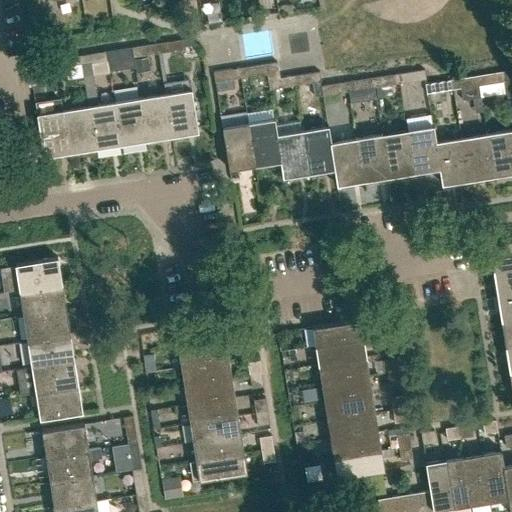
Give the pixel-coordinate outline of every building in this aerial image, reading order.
[(166,51),(185,48),(184,39),(164,42),(166,51)] [(133,56),(134,56),(151,54),(149,44),(132,47),(133,56)] [(135,66),(134,56),(133,56),(132,47),(106,51),(109,70),(135,66)] [(120,143),(114,100),(98,102),(92,63),(99,61),(98,52),(81,55),(82,64),(88,104),(95,147),(120,143)] [(63,67),(82,64),(81,55),(62,58),(63,67)] [(30,72),(49,69),(47,60),(28,63),(30,72)] [(265,64),(266,73),(269,88),(287,86),(285,76),(279,77),(276,62),(265,64)] [(248,76),(266,73),(265,64),(246,67),(248,76)] [(215,81),(233,78),(232,69),(213,72),(215,81)] [(406,81),(425,78),(424,69),(405,72),(406,81)] [(302,83),(321,80),(319,71),(301,74),(302,83)] [(477,75),(478,85),(496,82),(495,72),(477,75)] [(373,86),(374,86),(377,86),(379,97),(393,95),(390,74),(372,77),(373,86)] [(460,87),(478,85),(477,75),(459,78),(460,87)] [(354,80),(355,89),(373,86),(372,77),(354,80)] [(427,93),(445,90),(444,80),(425,83),(427,93)] [(340,92),(339,82),(321,85),(322,94),(340,92)] [(165,92),(172,135),(198,130),(191,88),(165,92)] [(146,139),(172,135),(165,92),(139,96),(146,139)] [(120,143),(146,139),(139,96),(114,100),(120,143)] [(69,151),(95,147),(88,104),(63,108),(69,151)] [(43,155),(69,151),(63,108),(36,112),(43,155)] [(276,133),(277,133),(274,117),(247,121),(254,164),(280,160),(276,133)] [(229,168),(254,164),(247,121),(222,125),(229,168)] [(330,140),(331,140),(328,124),(301,129),(308,171),(334,167),(330,140)] [(435,140),(433,124),(406,128),(413,171),(439,167),(435,140)] [(387,175),(413,171),(406,128),(380,132),(387,175)] [(493,174),(511,171),(511,131),(511,128),(486,132),(493,174)] [(282,175),(308,171),(301,129),(277,133),(276,133),(280,160),(282,175)] [(361,179),(387,175),(380,132),(355,136),(361,179)] [(467,178),(493,174),(486,132),(460,136),(467,178)] [(336,183),(361,179),(355,136),(331,140),(330,140),(334,167),(336,183)] [(441,182),(467,178),(460,136),(435,140),(439,167),(441,182)] [(492,268),(511,264),(511,237),(488,242),(492,268)] [(19,289),(62,282),(57,256),(15,263),(19,289)] [(496,293),(511,290),(511,264),(492,268),(496,293)] [(23,314),(66,308),(62,282),(19,289),(23,314)] [(501,319),(511,317),(511,290),(496,293),(501,319)] [(27,340),(70,333),(66,308),(23,314),(27,340)] [(381,334),(392,333),(389,314),(378,316),(381,334)] [(244,337),(255,335),(252,316),(241,317),(244,337)] [(505,345),(511,343),(511,317),(501,319),(505,345)] [(315,345),(363,337),(360,318),(312,326),(315,345)] [(178,348),(226,340),(222,320),(174,328),(178,348)] [(31,366),(74,359),(70,333),(27,340),(31,366)] [(392,333),(381,334),(383,348),(394,346),(392,333)] [(255,335),(244,337),(246,350),(257,348),(255,335)] [(318,364),(366,356),(363,337),(315,345),(318,364)] [(181,366),(229,359),(226,340),(178,348),(181,366)] [(366,356),(318,364),(321,382),(369,375),(366,356)] [(387,372),(398,370),(396,357),(385,359),(387,372)] [(35,391),(78,384),(74,359),(31,366),(35,391)] [(184,385),(232,377),(229,359),(181,366),(184,385)] [(250,375),(261,373),(259,360),(248,362),(250,375)] [(398,370),(387,372),(389,385),(400,383),(398,370)] [(261,373),(250,375),(252,387),(263,386),(261,373)] [(324,401),(372,393),(369,375),(321,382),(324,401)] [(186,404),(234,396),(232,377),(184,385),(186,404)] [(78,384),(35,391),(39,417),(82,411),(78,384)] [(327,419),(375,412),(372,393),(324,401),(327,419)] [(393,409),(404,407),(402,395),(390,396),(393,409)] [(189,422),(237,414),(234,396),(186,404),(189,422)] [(256,411),(267,410),(265,397),(253,398),(256,411)] [(404,407),(393,409),(395,422),(406,420),(404,407)] [(267,410),(256,411),(258,425),(269,423),(267,410)] [(330,438),(378,430),(375,412),(327,419),(330,438)] [(192,441),(240,433),(237,414),(189,422),(192,441)] [(126,435),(135,434),(133,415),(123,417),(126,435)] [(484,433),(497,431),(496,429),(495,419),(482,421),(484,433)] [(88,449),(88,448),(84,422),(41,429),(45,456),(88,449)] [(458,425),(460,437),(472,435),(471,423),(458,425)] [(447,439),(460,437),(458,425),(445,427),(447,439)] [(422,443),(435,441),(433,429),(420,431),(422,443)] [(333,457),(381,449),(378,430),(330,438),(333,457)] [(399,446),(410,445),(408,432),(397,434),(399,446)] [(195,459),(243,452),(240,433),(192,441),(195,459)] [(262,449),(273,447),(271,434),(260,436),(262,449)] [(410,445),(399,446),(401,459),(412,457),(410,445)] [(49,481),(92,474),(90,459),(102,457),(100,446),(88,448),(88,449),(45,456),(49,481)] [(273,447),(262,449),(264,462),(275,460),(273,447)] [(131,468),(141,467),(138,449),(129,450),(131,468)] [(381,449),(333,457),(336,476),(384,469),(381,449)] [(503,464),(501,449),(482,452),(489,500),(507,497),(508,497),(503,464)] [(243,452),(195,459),(198,479),(246,471),(243,452)] [(471,503),(489,500),(482,452),(463,455),(471,503)] [(452,506),(471,503),(463,455),(444,458),(452,506)] [(434,509),(452,506),(444,458),(425,461),(429,489),(430,489),(433,509),(434,509)] [(509,511),(511,511),(511,462),(503,464),(508,497),(507,497),(509,511)] [(141,467),(131,468),(134,486),(144,485),(141,467)] [(375,494),(385,492),(382,469),(372,471),(375,494)] [(53,507),(96,500),(92,474),(49,481),(53,507)] [(430,489),(429,489),(403,493),(406,511),(434,511),(434,509),(433,509),(430,489)] [(406,511),(403,493),(376,498),(378,511),(406,511)] [(98,511),(96,500),(53,507),(54,511),(98,511)] [(138,511),(147,511),(146,500),(137,502),(138,511)]
